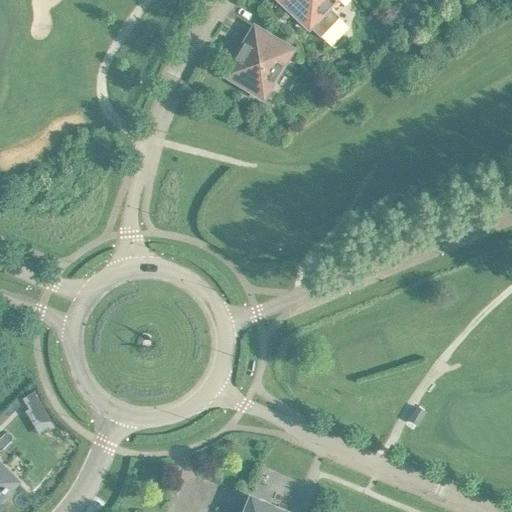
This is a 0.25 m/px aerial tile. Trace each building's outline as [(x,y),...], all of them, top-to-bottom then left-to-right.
[(339,17),(330,9),(338,0),(274,0),(308,32),(311,29),(319,37),(339,17)] [(252,22),(220,76),(263,102),(295,49),(252,22)] [(171,472),(185,467),(180,454),(167,459),(171,472)] [(0,497),(15,481),(0,466),(0,497)] [(292,511),(248,493),(240,511),(292,511)]
